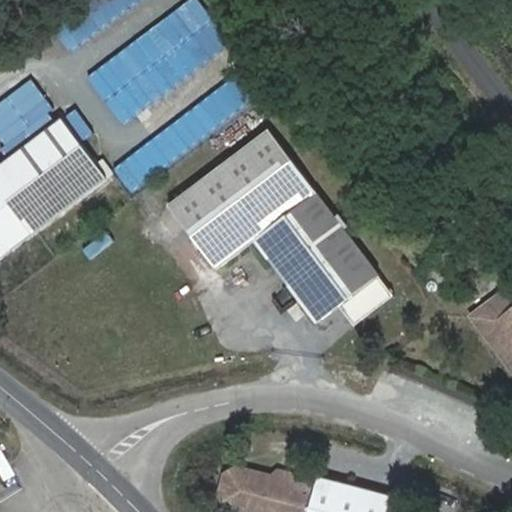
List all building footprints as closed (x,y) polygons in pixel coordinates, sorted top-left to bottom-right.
[(207,0),(189,0),(91,73),(127,122),(237,40),(207,0)] [(118,165),(136,189),(267,91),(249,67),(118,165)] [(0,103),(0,125),(16,147),(62,112),(35,77),(0,103)] [(0,257),(105,178),(62,119),(0,165),(0,257)] [(397,292),(266,123),(164,198),(216,268),(256,237),(318,318),(340,303),(357,324),(397,292)] [(511,274),(469,307),(511,363),(511,274)] [(236,465),(222,476),(216,495),(224,507),(246,511),(384,511),(389,496),(318,476),(313,488),(284,480),(268,475),(236,465)] [(288,470),(272,465),(268,475),(284,480),(288,470)]
